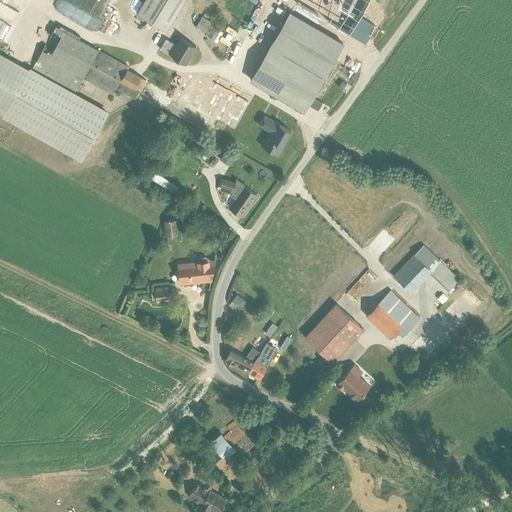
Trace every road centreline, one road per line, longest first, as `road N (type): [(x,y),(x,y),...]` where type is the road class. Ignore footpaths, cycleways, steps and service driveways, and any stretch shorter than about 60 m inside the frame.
road 1 (unclassified): [(422,0),(254,230),(221,292),(221,371),(335,431),(306,472),(244,511)]
road 2 (track): [(0,263),(221,371)]
road 3 (unknown): [(329,127),(220,68),(174,63),(139,48)]
